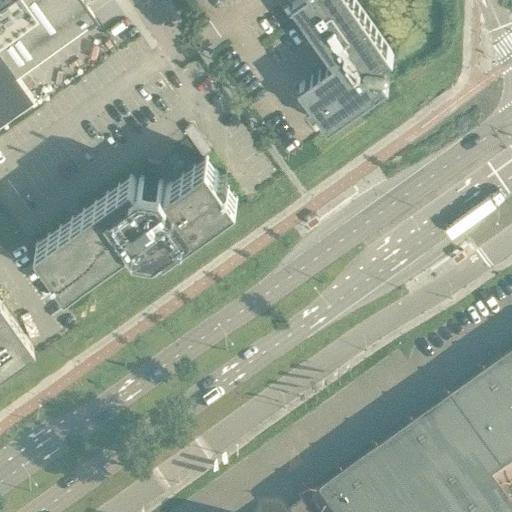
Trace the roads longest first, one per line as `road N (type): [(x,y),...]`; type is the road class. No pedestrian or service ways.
road 1 (secondary): [(511,117),(0,481)]
road 2 (secondary): [(49,511),(511,175)]
road 3 (unclassified): [(115,511),(511,238)]
